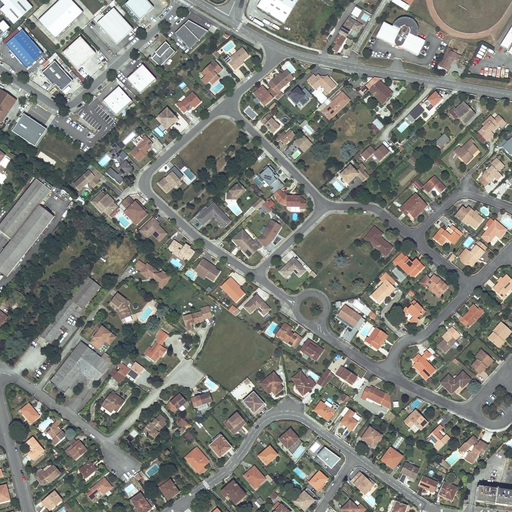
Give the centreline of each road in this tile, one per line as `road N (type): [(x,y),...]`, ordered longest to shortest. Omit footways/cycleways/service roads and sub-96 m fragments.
road 1 (residential): [(224,103),(148,172),(144,187),(192,234),(253,275)]
road 2 (tertiary): [(511,95),(277,46)]
road 3 (residential): [(0,69),(52,104),(71,104),(185,0)]
road 4 (residential): [(0,370),(108,444),(122,464)]
road 5 (residential): [(181,502),(225,471),(265,419),(289,414)]
road 6 (residential): [(224,103),(323,205)]
road 7 (residential): [(471,286),(425,333),(400,343),(385,374)]
